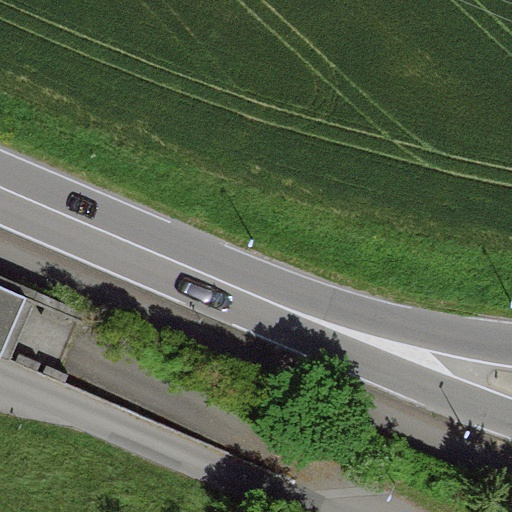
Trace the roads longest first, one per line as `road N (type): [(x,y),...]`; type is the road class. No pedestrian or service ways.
road 1 (unclassified): [(328,511),(0,384)]
road 2 (primary): [(274,305),(0,188)]
road 3 (primary): [(274,305),(454,400),(511,418)]
road 4 (primary): [(511,343),(274,305)]
